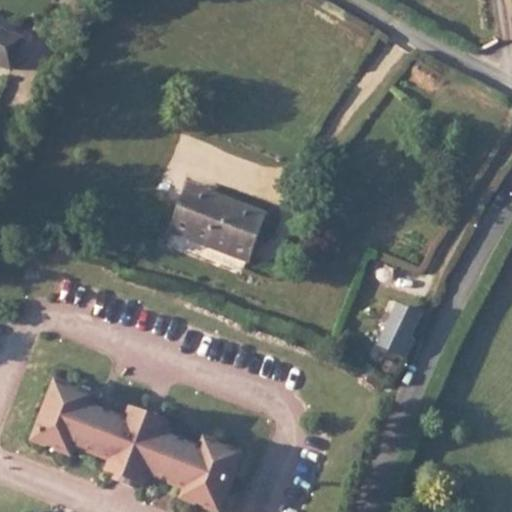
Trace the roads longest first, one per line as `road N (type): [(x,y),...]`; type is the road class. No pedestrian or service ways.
road 1 (residential): [(361,511),(462,275),(511,193)]
road 2 (residential): [(354,0),(511,86)]
